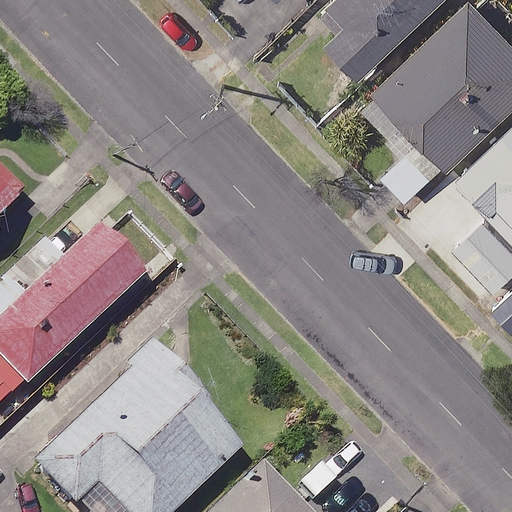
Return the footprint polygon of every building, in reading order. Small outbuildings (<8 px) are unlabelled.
[(438,0),(340,0),(312,26),(359,75),(438,0)] [(511,46),(466,0),(463,0),(372,89),(449,167),(511,105),(511,46)] [(511,123),(455,177),(511,237),(511,123)] [(0,216),(17,198),(0,182),(0,216)] [(133,287),(89,240),(0,323),(0,369),(21,392),(133,287)] [(174,511),(238,451),(147,357),(30,469),(71,511),(174,511)] [(296,511),(257,472),(216,511),(296,511)]
